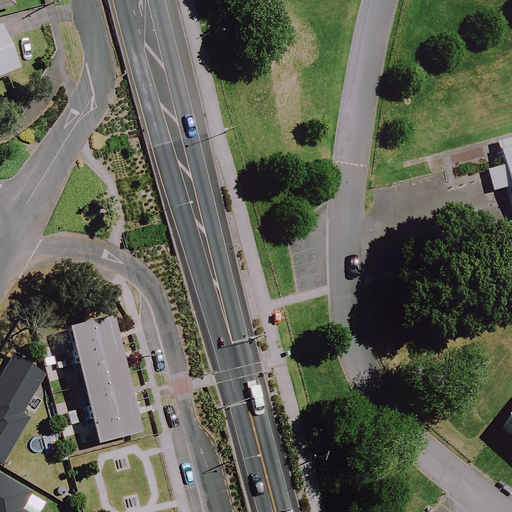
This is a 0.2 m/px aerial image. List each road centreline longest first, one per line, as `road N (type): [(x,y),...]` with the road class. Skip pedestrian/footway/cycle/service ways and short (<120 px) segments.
road 1 (primary): [(276,511),(144,0)]
road 2 (residential): [(219,511),(157,294),(146,279),(86,251),(32,254),(4,243)]
road 3 (residential): [(22,217),(93,90),(98,49),(85,0)]
road 4 (unknown): [(345,202),(475,179)]
